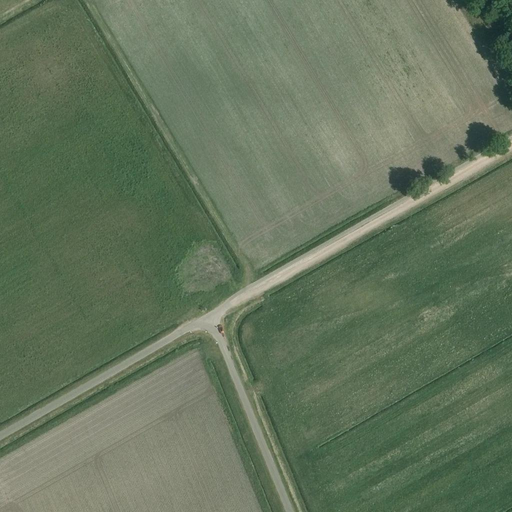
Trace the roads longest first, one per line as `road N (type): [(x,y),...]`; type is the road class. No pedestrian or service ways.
road 1 (unclassified): [(289,511),(219,339),(204,327),(186,329),(0,436)]
road 2 (track): [(511,147),(204,327)]
